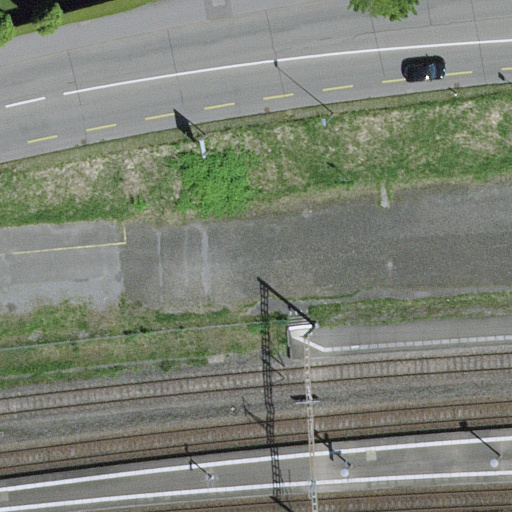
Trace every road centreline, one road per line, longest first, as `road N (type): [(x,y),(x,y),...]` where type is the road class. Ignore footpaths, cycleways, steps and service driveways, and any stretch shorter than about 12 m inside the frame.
road 1 (primary): [(511,30),(302,52),(0,110)]
road 2 (track): [(0,267),(138,259),(511,198)]
